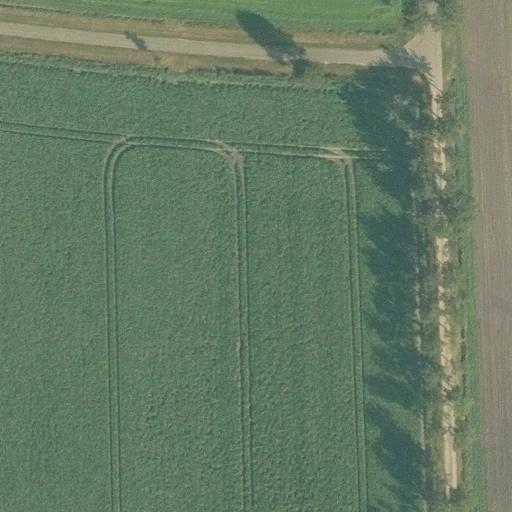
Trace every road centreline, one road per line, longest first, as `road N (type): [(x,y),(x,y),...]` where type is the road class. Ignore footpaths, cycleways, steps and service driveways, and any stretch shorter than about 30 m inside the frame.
road 1 (unclassified): [(0,26),(433,64),(431,0)]
road 2 (track): [(453,511),(433,64)]
